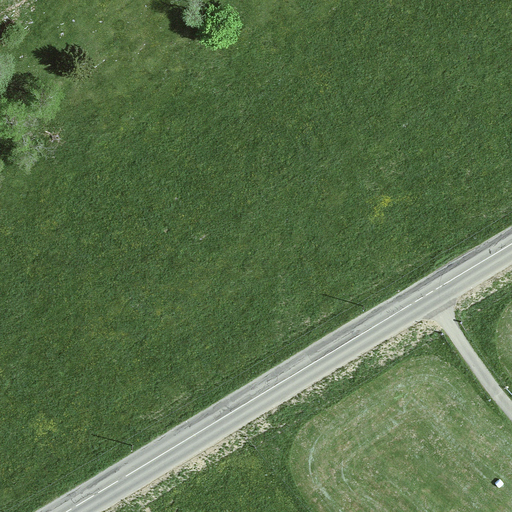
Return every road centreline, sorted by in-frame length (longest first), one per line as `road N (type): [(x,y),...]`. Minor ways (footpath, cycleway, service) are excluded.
road 1 (secondary): [(511,245),(70,511)]
road 2 (track): [(511,406),(430,294)]
